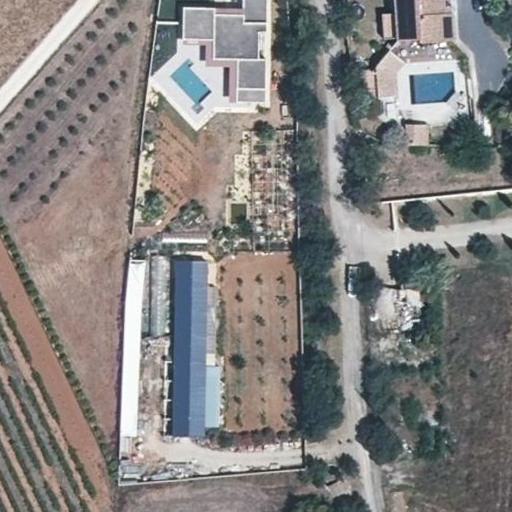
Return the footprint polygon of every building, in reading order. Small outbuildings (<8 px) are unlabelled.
[(417,34),(418,42),(453,39),(450,9),(442,10),(440,0),(390,0),(392,8),(379,9),(382,37),(417,34)] [(255,92),(255,107),(269,107),(270,66),(260,66),(260,40),(270,40),(271,6),(246,6),(245,19),(220,18),(220,13),(188,13),(188,44),(218,45),(217,65),(241,65),(240,92),(255,92)] [(375,64),(376,97),(397,97),(396,73),(405,62),(388,49),(375,64)] [(255,107),(255,92),(240,92),(240,107),(255,107)] [(427,122),(403,121),(404,144),(426,144),(427,122)] [(141,282),(142,258),(129,257),(127,281),(141,282)] [(209,437),(211,267),(176,267),(174,437),(209,437)] [(376,280),(378,317),(421,315),(419,277),(376,280)] [(392,511),(405,511),(403,489),(390,491),(392,511)]
